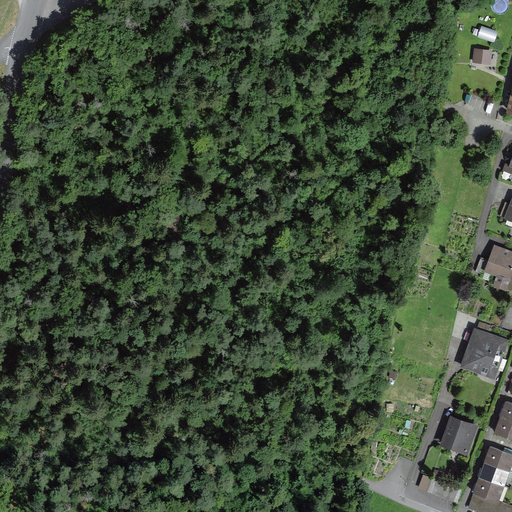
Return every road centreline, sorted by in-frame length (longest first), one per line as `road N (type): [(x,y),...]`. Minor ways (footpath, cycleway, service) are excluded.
road 1 (track): [(443,0),(86,296),(0,357)]
road 2 (track): [(0,378),(192,445),(361,481)]
road 3 (unknown): [(474,256),(505,128)]
